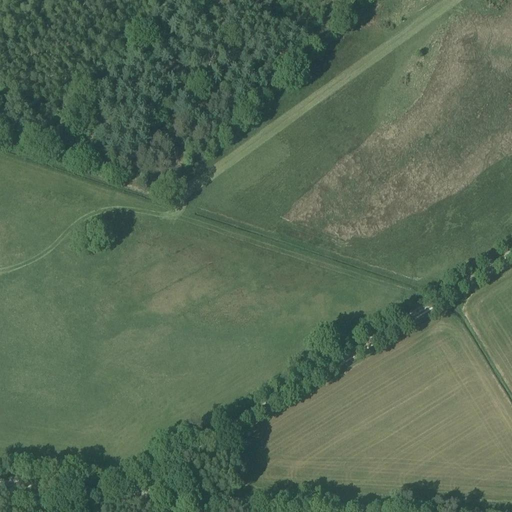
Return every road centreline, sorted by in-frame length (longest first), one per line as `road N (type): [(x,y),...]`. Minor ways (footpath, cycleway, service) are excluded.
road 1 (track): [(511,253),(118,493)]
road 2 (unclassified): [(444,511),(118,493)]
